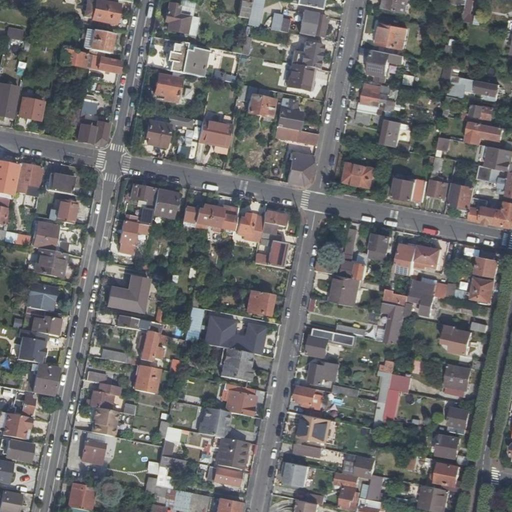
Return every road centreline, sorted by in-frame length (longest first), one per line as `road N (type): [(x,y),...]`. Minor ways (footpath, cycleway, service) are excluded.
road 1 (residential): [(41,511),(115,161)]
road 2 (residential): [(255,511),(312,201)]
road 3 (residential): [(312,201),(355,0)]
road 4 (residential): [(312,201),(511,241)]
road 5 (residential): [(115,161),(312,201)]
road 6 (residential): [(115,161),(146,0)]
road 7 (residential): [(484,475),(511,319)]
